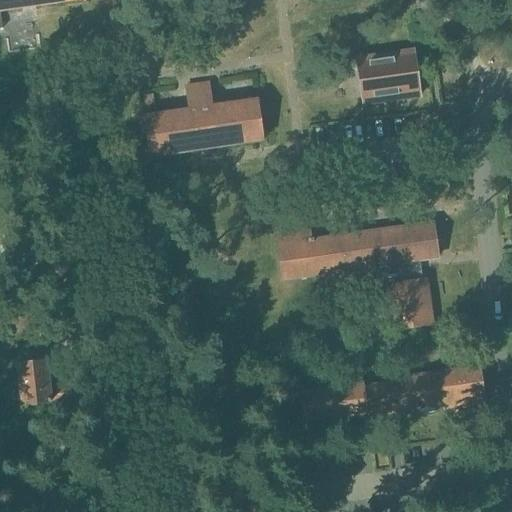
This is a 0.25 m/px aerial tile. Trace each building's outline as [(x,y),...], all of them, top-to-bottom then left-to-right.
[(0,0),(0,11),(81,0),(0,0)] [(413,52),(356,60),(363,105),(420,97),(413,52)] [(186,87),(189,110),(145,117),(151,158),(263,142),(257,100),(212,107),(209,84),(186,87)] [(142,95),(145,113),(156,111),(153,94),(142,95)] [(386,286),(390,317),(399,317),(401,331),(434,326),(427,280),(421,281),(420,271),(415,272),(414,262),(437,259),(433,225),(311,241),(310,233),(277,237),(283,280),(403,263),(405,273),(400,274),(401,284),(386,286)] [(52,386),(49,362),(17,365),(21,406),(53,403),(53,402),(73,399),(71,384),(52,386)] [(364,388),(363,385),(301,393),(305,423),(366,414),(367,421),(398,417),(397,411),(446,405),(447,413),(485,407),(479,368),(392,380),(393,384),(364,388)]
